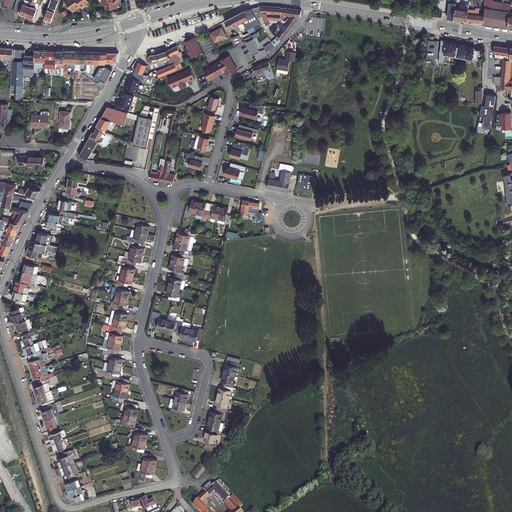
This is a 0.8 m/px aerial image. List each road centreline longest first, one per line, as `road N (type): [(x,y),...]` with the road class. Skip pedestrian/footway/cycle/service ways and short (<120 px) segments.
road 1 (residential): [(0,318),(64,508),(179,483)]
road 2 (primary): [(308,3),(511,37)]
road 3 (residential): [(138,340),(208,364),(192,428),(165,441)]
road 4 (tertiary): [(73,152),(130,54),(136,21)]
road 5 (tertiary): [(0,284),(66,162)]
road 6 (primary): [(0,34),(74,36),(136,21)]
